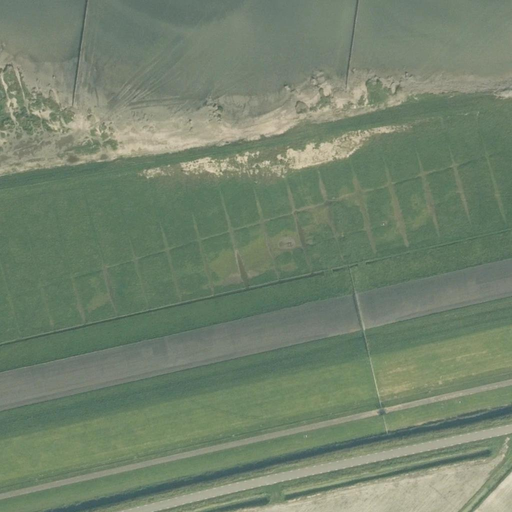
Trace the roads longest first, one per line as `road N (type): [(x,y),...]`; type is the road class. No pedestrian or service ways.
road 1 (track): [(0,405),(328,332),(364,333),(400,316),(511,291)]
road 2 (tertiary): [(135,511),(511,429)]
